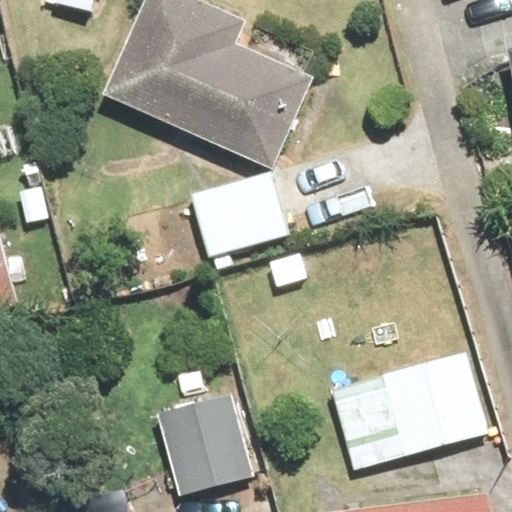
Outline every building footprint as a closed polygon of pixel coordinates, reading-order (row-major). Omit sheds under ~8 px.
[(98,0),(54,0),(51,9),(92,21),(98,0)] [(251,21),(197,0),(144,0),(103,107),(276,175),(314,80),(239,50),(251,21)] [(511,56),(503,60),(511,100),(511,56)] [(287,236),(267,175),(191,200),(210,261),(287,236)] [(0,310),(24,302),(0,227),(0,310)] [(490,434),(466,351),(331,391),(356,473),(490,434)] [(177,506),(224,493),(214,455),(248,446),(234,396),(153,418),(177,506)] [(490,511),(489,498),(358,511),(490,511)]
